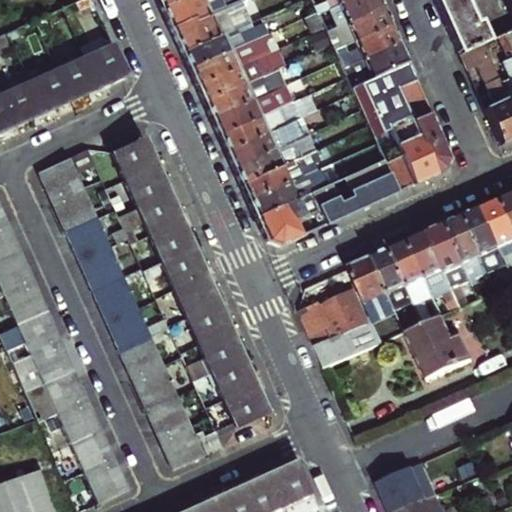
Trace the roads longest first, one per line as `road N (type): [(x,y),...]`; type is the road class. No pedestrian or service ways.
road 1 (residential): [(6,166),(157,497)]
road 2 (residential): [(251,286),(483,179)]
road 3 (residential): [(251,286),(165,94)]
road 4 (residential): [(483,179),(406,0)]
road 5 (residential): [(165,94),(6,166)]
road 6 (residential): [(157,497),(314,426)]
road 7 (residential): [(314,426),(251,286)]
